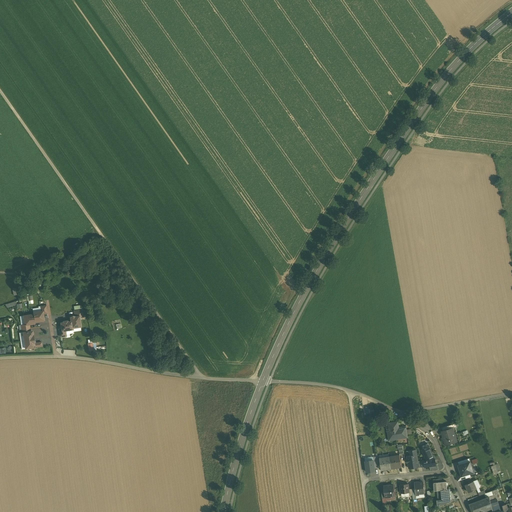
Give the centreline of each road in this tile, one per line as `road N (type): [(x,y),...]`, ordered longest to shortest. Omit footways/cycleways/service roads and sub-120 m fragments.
road 1 (tertiary): [(511,11),(421,105),(313,272),(261,380),(222,511)]
road 2 (track): [(251,379),(290,296),(414,100),(508,0)]
road 3 (track): [(261,380),(55,356),(0,358)]
road 4 (track): [(199,377),(97,232)]
road 5 (track): [(97,232),(0,89)]
road 6 (track): [(349,390),(366,511)]
